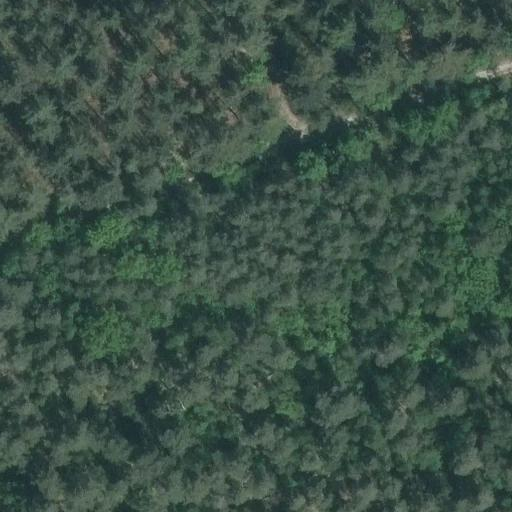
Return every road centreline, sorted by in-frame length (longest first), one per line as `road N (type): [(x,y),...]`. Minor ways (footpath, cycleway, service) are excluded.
road 1 (track): [(0,223),(303,126)]
road 2 (track): [(303,126),(511,55)]
road 3 (track): [(303,126),(283,0)]
